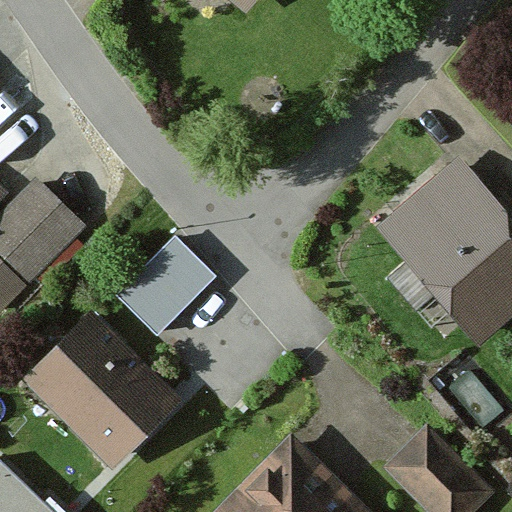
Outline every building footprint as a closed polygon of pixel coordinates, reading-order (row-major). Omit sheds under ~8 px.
[(220,0),(240,15),(251,0),(220,0)] [(511,310),(511,234),(449,163),(365,237),(466,351),(511,310)] [(34,196),(0,233),(0,263),(24,285),(73,231),(34,196)] [(181,219),(119,274),(158,318),(221,264),(181,219)] [(78,325),(15,391),(94,467),(157,401),(78,325)] [(181,424),(211,447),(247,399),(217,377),(181,424)] [(461,511),(477,496),(416,439),(382,474),(421,511),(461,511)] [(354,511),(280,440),(210,511),(354,511)] [(56,511),(0,458),(0,511),(56,511)]
